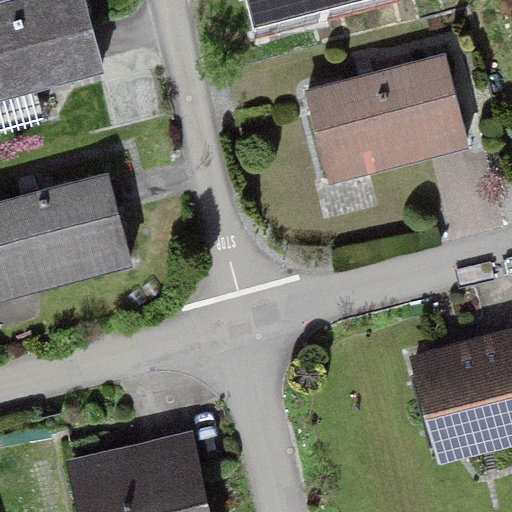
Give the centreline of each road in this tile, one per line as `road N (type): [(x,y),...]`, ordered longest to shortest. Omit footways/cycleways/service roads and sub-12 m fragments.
road 1 (residential): [(168,0),(244,325)]
road 2 (residential): [(511,252),(244,325)]
road 3 (residential): [(0,389),(244,325)]
road 4 (residential): [(244,325),(285,511)]
